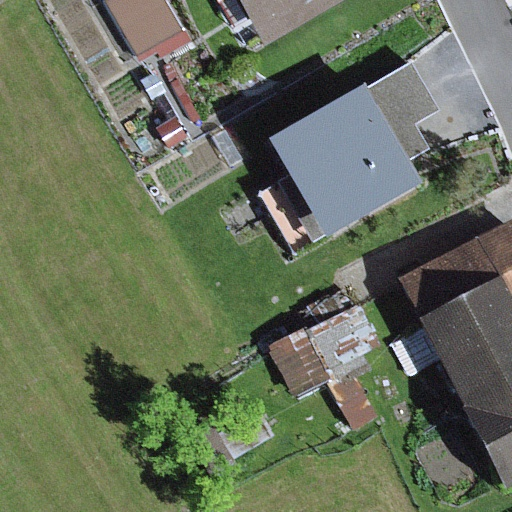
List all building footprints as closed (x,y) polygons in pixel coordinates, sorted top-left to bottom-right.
[(182,33),(163,0),(106,0),(104,1),(137,59),(182,33)] [(236,0),(264,49),(349,0),(236,0)] [(407,61),(265,143),(322,241),(421,184),(409,163),(430,151),(415,126),(437,114),(407,61)] [(511,225),(510,222),(395,282),(503,490),(511,485),(511,225)] [(277,339),(295,384),(369,355),(351,310),(277,339)]
